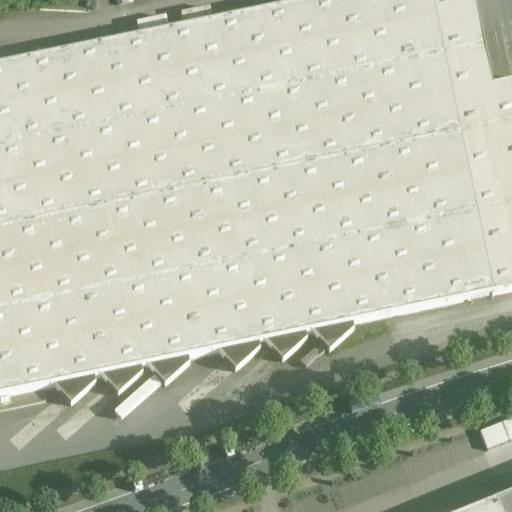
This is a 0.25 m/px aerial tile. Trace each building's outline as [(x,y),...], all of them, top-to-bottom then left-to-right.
[(0,399),(54,388),(95,380),(103,378),(141,370),(150,369),(188,361),(221,354),(259,346),(269,344),(307,336),(315,334),(353,327),(511,293),(511,86),(492,92),(473,0),(325,0),(0,68),(0,399)] [(353,327),(315,334),(331,350),(353,327)] [(307,336),(269,344),(282,360),(307,336)] [(259,346),(221,354),(236,370),(259,346)] [(188,361),(150,369),(166,385),(188,361)] [(141,370),(103,378),(117,395),(141,370)] [(95,380),(54,388),(70,405),(95,380)] [(511,511),(511,500),(497,506),(499,511),(511,511)]
